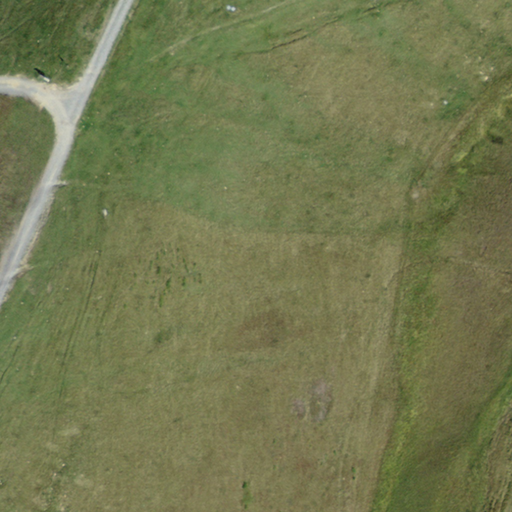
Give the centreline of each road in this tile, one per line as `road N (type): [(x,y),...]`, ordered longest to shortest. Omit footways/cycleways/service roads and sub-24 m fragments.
road 1 (track): [(0,270),(75,111)]
road 2 (track): [(124,0),(75,111)]
